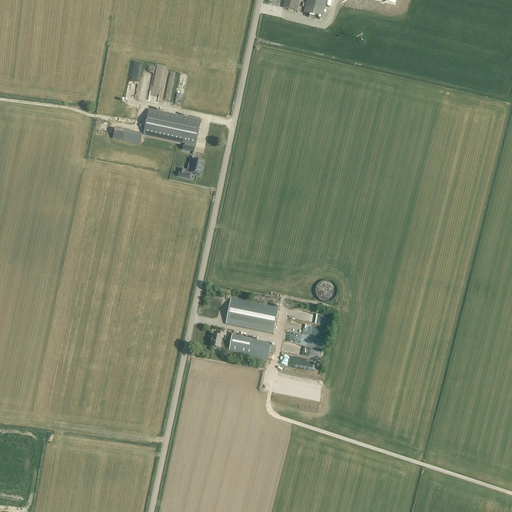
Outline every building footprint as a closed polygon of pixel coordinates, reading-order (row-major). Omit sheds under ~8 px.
[(284,0),(283,7),(288,9),(297,11),(299,0),(284,0)] [(307,0),(304,12),(309,14),(308,17),(316,19),(317,15),(322,17),(326,0),(307,0)] [(149,109),(143,135),(186,144),(185,151),(189,152),(193,153),(194,152),(195,146),(201,121),(196,120),(149,109)] [(179,172),(178,177),(178,176),(188,179),(190,179),(191,175),(191,173),(200,175),(203,162),(203,161),(194,159),(194,160),(192,172),(185,170),(181,169),(180,169),(181,169),(181,170),(180,173),(179,172)] [(338,295),(329,279),(316,287),(325,303),(338,295)] [(278,309),(231,299),(226,324),(273,334),(278,309)] [(318,315),(290,308),(288,316),(316,323),(318,315)] [(222,333),(217,332),(216,336),(212,335),(211,339),(212,340),(211,347),(220,349),(222,338),(223,338),(224,334),(222,333)] [(254,339),(232,335),(229,351),(250,356),(263,359),(263,358),(268,359),(272,344),(254,340),(254,339)] [(323,348),(289,344),(288,354),(321,359),(323,348)]
